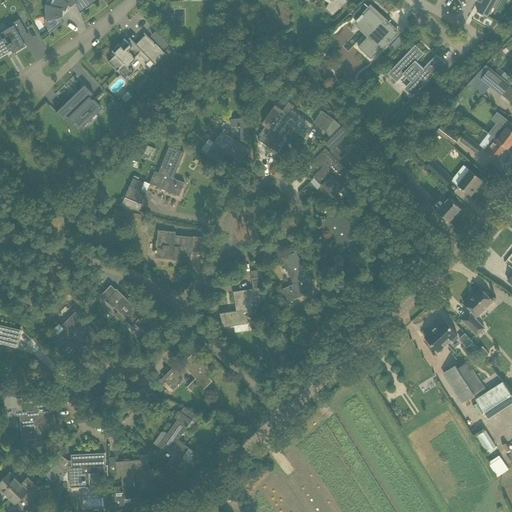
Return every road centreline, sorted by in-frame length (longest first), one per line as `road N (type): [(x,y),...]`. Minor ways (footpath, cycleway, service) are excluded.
road 1 (tertiary): [(280,415),(448,260),(511,182)]
road 2 (residential): [(143,369),(144,401),(105,437),(75,416),(75,397),(112,366),(127,365)]
road 3 (residential): [(234,245),(236,206),(267,181),(279,184),(298,216),(269,248),(246,252)]
road 4 (residential): [(174,308),(141,279),(0,236)]
road 5 (tertiary): [(171,511),(280,415)]
road 6 (residential): [(280,415),(188,323)]
